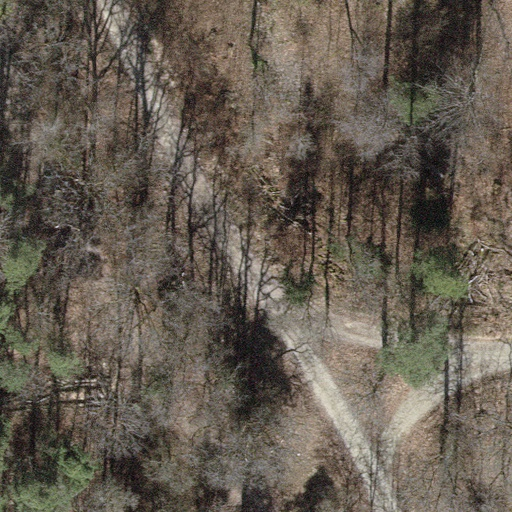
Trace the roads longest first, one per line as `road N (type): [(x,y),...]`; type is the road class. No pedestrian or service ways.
road 1 (track): [(255,511),(103,270),(1,0)]
road 2 (track): [(367,511),(277,319),(108,0)]
road 3 (track): [(277,319),(511,364)]
